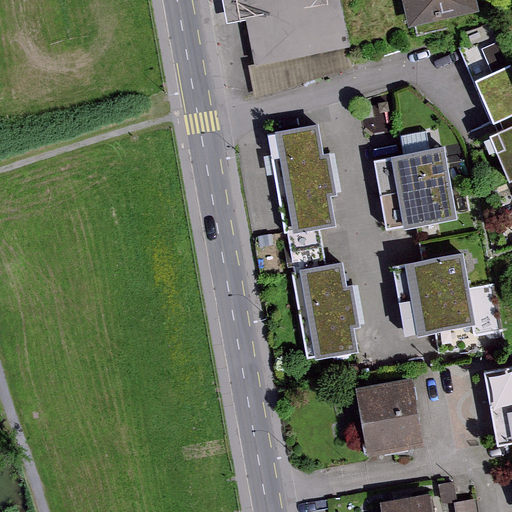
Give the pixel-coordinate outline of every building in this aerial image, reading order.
[(230,0),(237,27),(253,23),(264,70),(255,71),(260,93),(348,73),(343,49),(352,47),(341,0),(230,0)] [(411,0),(420,36),(476,22),(470,0),(411,0)] [(511,72),(509,65),(471,83),(491,126),(511,115),(511,72)] [(322,131),(274,138),(278,167),(289,234),(336,226),(332,197),(341,195),(335,159),(327,160),(322,131)] [(511,134),(493,143),(511,185),(511,134)] [(445,144),(375,154),(381,189),(451,179),(445,144)] [(451,179),(381,189),(386,224),(456,213),(451,179)] [(460,257),(395,267),(400,301),(465,291),(460,257)] [(333,268),(287,276),(301,362),(347,354),(343,333),(352,332),(346,296),(338,298),(333,268)] [(465,291),(400,301),(404,333),(470,323),(465,291)] [(511,367),(482,373),(496,448),(511,445),(511,367)] [(419,380),(363,389),(373,454),(429,445),(419,380)] [(439,511),(436,495),(384,503),(385,511),(439,511)] [(479,511),(478,495),(458,497),(459,511),(479,511)]
